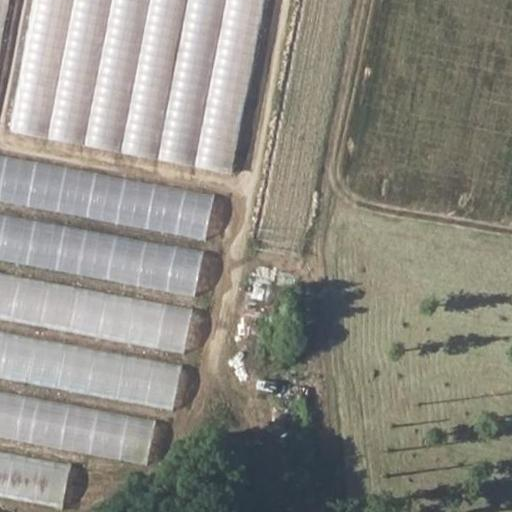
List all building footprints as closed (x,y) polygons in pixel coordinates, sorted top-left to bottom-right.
[(0,0),(0,60),(10,0),(0,0)] [(237,170),(267,0),(37,0),(14,131),(237,170)] [(306,0),(305,7),(350,16),(353,0),(306,0)] [(306,253),(335,77),(290,70),(261,246),(306,253)] [(0,154),(0,200),(209,236),(217,191),(0,154)] [(0,212),(0,258),(199,293),(207,249),(0,212)] [(0,316),(187,351),(196,306),(0,270),(0,316)] [(0,375),(176,407),(184,362),(0,329),(0,375)] [(0,434),(151,461),(159,418),(0,390),(0,434)] [(0,447),(0,490),(68,502),(75,460),(0,447)]
